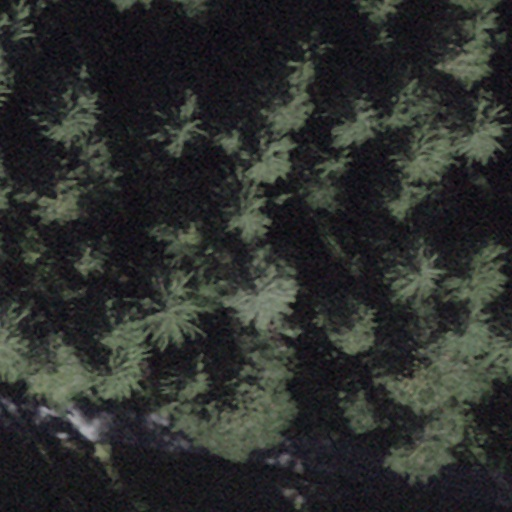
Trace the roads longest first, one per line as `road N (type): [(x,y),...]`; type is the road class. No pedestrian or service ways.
road 1 (track): [(304,467),(0,415)]
road 2 (track): [(511,485),(304,467)]
